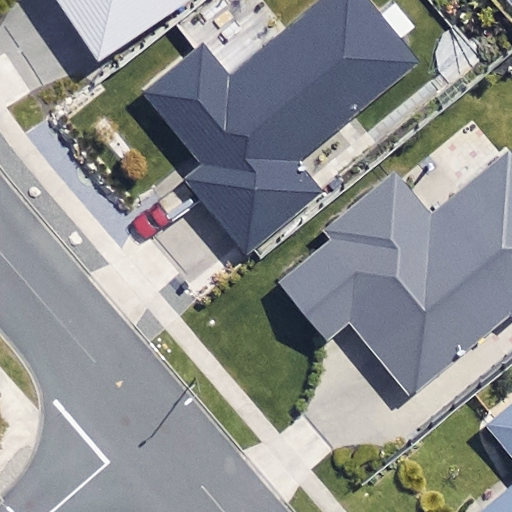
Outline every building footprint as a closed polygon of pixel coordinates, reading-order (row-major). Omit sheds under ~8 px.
[(56,0),(92,52),(169,0),(56,0)] [(413,58),(365,0),(317,0),(224,77),(197,44),(140,91),(195,158),(176,173),(241,251),(315,189),(291,159),(413,58)] [(511,0),(499,0),(511,14),(511,0)] [(511,305),(511,164),(503,153),(423,214),(394,177),(272,272),(321,334),(344,316),(402,390),(511,305)] [(511,511),(511,393),(481,420),(511,456),(511,478),(474,511),(511,511)]
